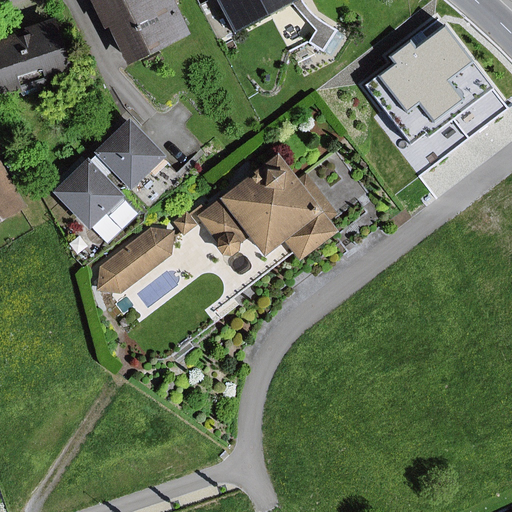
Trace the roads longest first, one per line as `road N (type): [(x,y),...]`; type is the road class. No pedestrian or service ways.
road 1 (residential): [(248,460),(260,395),(296,326),(511,161)]
road 2 (residential): [(101,511),(248,460)]
